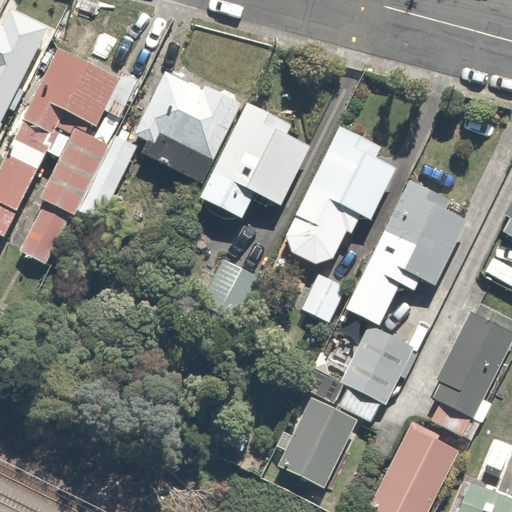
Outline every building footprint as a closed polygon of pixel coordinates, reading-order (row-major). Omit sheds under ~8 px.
[(0,108),(15,114),(49,29),(6,11),(0,26),(0,108)] [(98,127),(119,84),(56,52),(0,166),(0,236),(7,240),(49,157),(60,163),(40,202),(46,205),(20,258),(49,272),(78,213),(116,136),(98,127)] [(138,139),(149,144),(144,156),(207,184),(217,162),(241,107),(166,75),(138,139)] [(204,203),(246,223),(258,198),(287,212),(317,149),(291,136),(296,125),(251,104),(204,203)] [(292,259),(318,272),(339,264),(362,218),(376,225),(404,170),(381,159),(386,149),(342,126),(285,240),(292,259)] [(423,282),(436,288),(469,221),(448,211),(452,204),(411,184),(348,308),(384,326),(403,287),(417,294),(423,282)] [(503,233),(511,236),(511,202),(505,217),(510,220),(503,233)] [(241,328),(264,279),(224,260),(202,310),(241,328)] [(349,291),(321,278),(304,312),(332,326),(349,291)] [(478,440),(496,402),(488,398),(511,344),(511,329),(466,309),(432,383),(438,386),(432,398),(439,401),(431,419),(478,440)] [(11,318),(0,312),(0,335),(2,337),(11,318)] [(362,332),(343,320),(313,368),(332,379),(362,332)] [(412,345),(365,327),(343,386),(390,403),(412,345)] [(287,426),(277,447),(286,451),(278,466),(326,489),(357,425),(309,402),(296,431),(287,426)] [(432,511),(459,454),(408,431),(371,511),(432,511)] [(511,511),(511,500),(472,486),(462,511),(511,511)]
